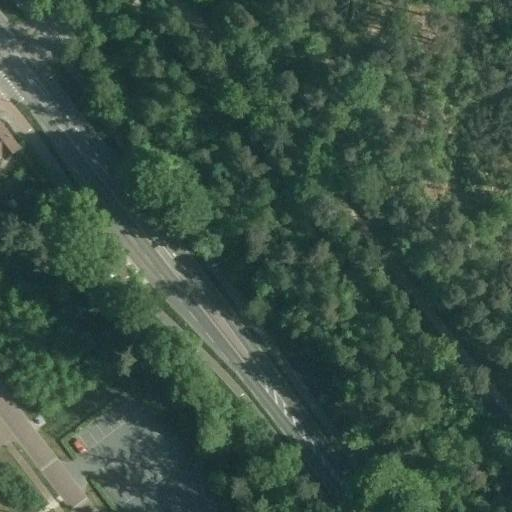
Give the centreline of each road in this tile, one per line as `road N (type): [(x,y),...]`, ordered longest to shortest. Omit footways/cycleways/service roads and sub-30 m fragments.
road 1 (secondary): [(364,511),(16,62)]
road 2 (track): [(16,62),(138,0)]
road 3 (residential): [(0,404),(83,511)]
